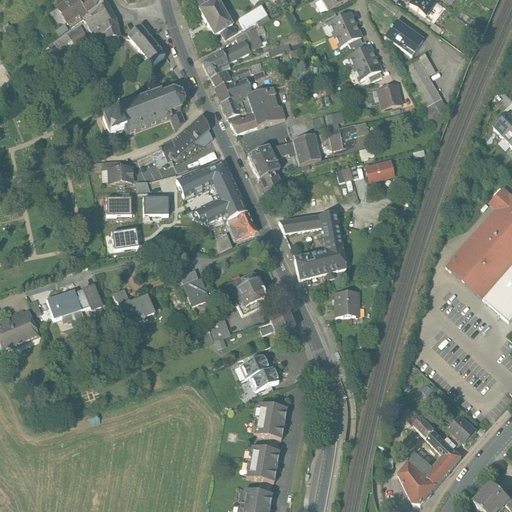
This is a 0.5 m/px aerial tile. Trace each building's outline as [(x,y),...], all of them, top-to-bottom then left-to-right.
[(79,18),(86,13),(78,2),(75,0),(61,0),(65,4),(55,12),(65,25),(77,16),(79,18)] [(101,0),(80,0),(78,2),(86,13),(103,1),(101,0)] [(194,0),(216,39),(222,35),(227,42),(258,25),(260,28),(272,21),(264,7),(231,24),(217,1),(219,0),(194,0)] [(325,0),(331,9),(349,0),(325,0)] [(425,0),(415,0),(408,12),(425,22),(435,6),(425,0)] [(109,11),(105,4),(91,14),(94,19),(109,11)] [(116,22),(109,11),(94,19),(85,23),(94,41),(96,40),(104,36),(102,29),(116,22)] [(329,25),(335,38),(357,27),(351,14),(329,25)] [(119,39),(116,22),(102,29),(104,36),(96,40),(108,41),(119,39)] [(414,34),(398,23),(387,39),(403,50),(414,34)] [(335,38),(341,51),(363,40),(357,27),(335,38)] [(82,28),(56,43),(62,53),(87,39),(82,28)] [(139,28),(127,38),(152,68),(164,57),(139,28)] [(223,55),(229,66),(267,46),(259,31),(238,42),(240,46),(223,55)] [(293,52),(292,47),(271,53),(273,58),(293,52)] [(345,62),(351,74),(375,62),(369,50),(345,62)] [(299,53),(292,55),(295,66),(302,64),(299,53)] [(223,55),(205,65),(212,81),(231,70),(229,66),(223,55)] [(351,74),(357,86),(381,74),(375,62),(351,74)] [(430,110),(445,101),(422,62),(407,71),(430,110)] [(227,73),(212,81),(219,90),(248,79),(253,76),(250,70),(230,78),(227,73)] [(219,90),(216,91),(221,106),(242,99),(243,102),(254,98),(248,79),(219,90)] [(401,88),(383,92),(388,112),(406,107),(401,88)] [(252,109),(255,118),(273,112),(270,103),(279,99),(276,91),(254,98),(243,102),(246,111),(252,109)] [(161,94),(115,111),(117,116),(123,133),(125,137),(170,120),(175,131),(183,123),(179,112),(180,112),(184,105),(180,97),(173,94),(162,98),(161,94)] [(221,106),(229,120),(247,114),(246,111),(243,102),(242,99),(221,106)] [(255,118),(232,127),(237,138),(287,120),(283,108),(273,112),(255,118)] [(493,131),(502,140),(511,130),(511,115),(511,114),(493,131)] [(123,133),(117,116),(102,121),(109,138),(123,133)] [(178,139),(160,151),(160,152),(145,159),(137,162),(140,169),(162,157),(167,164),(175,160),(194,143),(208,131),(201,119),(178,139)] [(316,121),(320,138),(330,136),(326,119),(316,121)] [(320,138),(270,151),(276,163),(297,155),(300,163),(346,152),(343,145),(361,141),(358,129),(330,136),(320,138)] [(511,130),(502,140),(511,149),(511,147),(511,130)] [(208,131),(194,143),(196,145),(204,148),(212,141),(208,131)] [(361,153),(364,162),(375,159),(373,150),(361,153)] [(270,151),(245,163),(257,187),(278,177),(282,175),(276,163),(270,151)] [(207,225),(224,218),(232,214),(229,209),(241,203),(223,164),(207,171),(175,183),(183,200),(210,188),(217,203),(190,216),(193,221),(207,225)] [(395,167),(368,173),(371,188),(398,182),(395,167)] [(345,171),(347,184),(355,183),(353,170),(345,171)] [(108,172),(108,173),(108,186),(116,185),(116,187),(124,187),(124,185),(131,185),(131,171),(120,171),(108,172)] [(341,183),(347,181),(344,173),(338,175),(341,183)] [(278,177),(257,187),(263,200),(284,189),(278,177)] [(483,303),(511,269),(511,199),(503,191),(488,208),(495,214),(444,271),(483,303)] [(167,200),(142,201),(143,218),(168,218),(167,200)] [(131,201),(106,201),(106,219),(131,219),(131,201)] [(224,218),(226,223),(246,215),(241,203),(229,209),(232,214),(224,218)] [(409,211),(397,207),(389,229),(400,233),(409,211)] [(321,231),(324,243),(347,237),(341,211),(318,216),(321,231)] [(246,215),(226,223),(235,243),(255,234),(246,215)] [(301,220),(304,235),(321,231),(318,216),(301,220)] [(280,225),(284,240),(304,235),(301,220),(280,225)] [(135,232),(111,235),(113,253),(138,249),(135,232)] [(226,237),(213,242),(218,255),(231,250),(226,237)] [(347,237),(324,243),(328,261),(351,256),(347,237)] [(328,261),(299,268),(304,288),(356,275),(351,256),(328,261)] [(511,269),(483,303),(509,326),(511,322),(511,269)] [(243,312),(265,301),(253,275),(237,282),(241,291),(234,294),(243,312)] [(75,283),(80,294),(97,287),(92,276),(75,283)] [(202,283),(185,290),(194,312),(211,304),(202,283)] [(94,291),(74,298),(80,317),(100,310),(94,291)] [(114,298),(129,331),(156,319),(149,302),(131,310),(124,293),(114,298)] [(358,298),(335,297),(334,325),(357,326),(358,298)] [(74,298),(47,307),(53,326),(80,317),(74,298)] [(3,324),(0,325),(0,352),(2,356),(39,341),(28,314),(3,324)] [(290,316),(272,325),(275,330),(263,336),(265,340),(276,335),(278,340),(284,337),(297,331),(290,316)] [(217,333),(197,340),(201,351),(221,344),(217,333)] [(287,344),(284,337),(278,340),(267,346),(270,352),(287,344)] [(242,360),(244,366),(261,359),(260,356),(258,353),(242,360)] [(268,372),(262,358),(261,359),(244,366),(239,369),(245,382),(248,381),(268,372)] [(278,384),(272,370),(268,372),(248,381),(254,394),(259,392),(270,387),(278,384)] [(270,387),(259,392),(262,398),(273,393),(272,390),(270,387)] [(273,403),(272,409),(284,411),(285,405),(273,403)] [(281,442),(286,411),(284,411),(272,409),(258,406),(253,437),(267,439),(278,442),(281,442)] [(443,460),(450,451),(447,449),(443,445),(414,414),(406,421),(443,460)] [(461,420),(449,433),(452,436),(461,444),(464,447),(476,434),(461,420)] [(461,444),(452,436),(443,445),(447,449),(450,451),(452,453),(461,444)] [(273,485),(279,454),(277,453),(265,451),(251,449),(246,480),(259,482),(271,484),(273,485)] [(415,458),(398,478),(413,507),(420,507),(439,485),(451,472),(460,460),(452,453),(450,451),(443,460),(435,469),(432,466),(429,470),(415,458)] [(492,486),(474,506),(480,511),(502,511),(505,509),(510,503),(492,486)] [(269,496),(270,490),(258,488),(257,494),(269,496)] [(268,511),(271,496),(269,496),(257,494),(244,492),(240,511),(268,511)]
